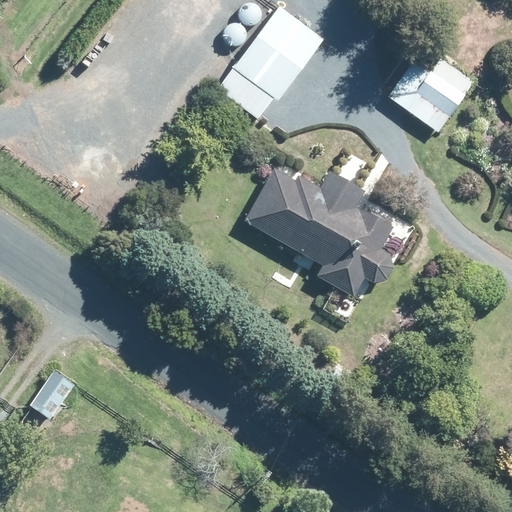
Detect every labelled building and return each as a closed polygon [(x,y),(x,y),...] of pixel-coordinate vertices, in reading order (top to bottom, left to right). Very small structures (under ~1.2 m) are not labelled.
[(215,93),(253,121),(268,101),(274,106),(321,43),(277,11),(215,93)] [(462,98),(413,62),(386,100),(435,136),(462,98)] [(366,211),(362,218),(348,210),(355,197),(326,181),(317,198),(272,173),(244,225),(322,268),(316,279),(351,299),(363,278),(380,288),(401,250),(382,239),(391,225),(366,211)] [(72,390),(53,376),(29,409),(49,423),(72,390)] [(109,511),(85,511),(40,482),(20,511),(154,511),(123,491),(109,511)]
